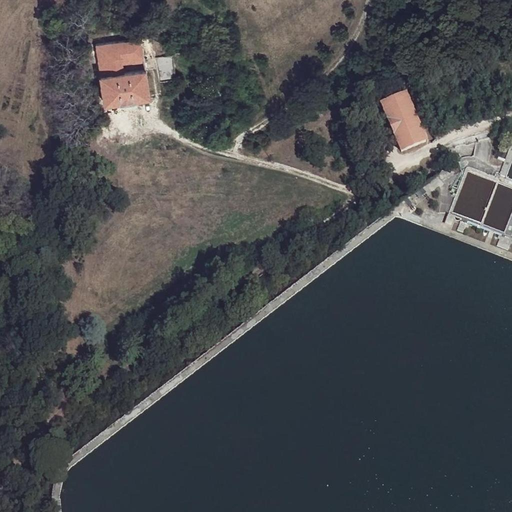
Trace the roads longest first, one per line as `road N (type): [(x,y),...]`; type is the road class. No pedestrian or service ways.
road 1 (track): [(371,196),(171,336),(70,393),(0,492)]
road 2 (track): [(511,115),(437,141),(371,196),(204,148),(155,124)]
road 3 (track): [(371,0),(327,75),(241,137),(231,153)]
